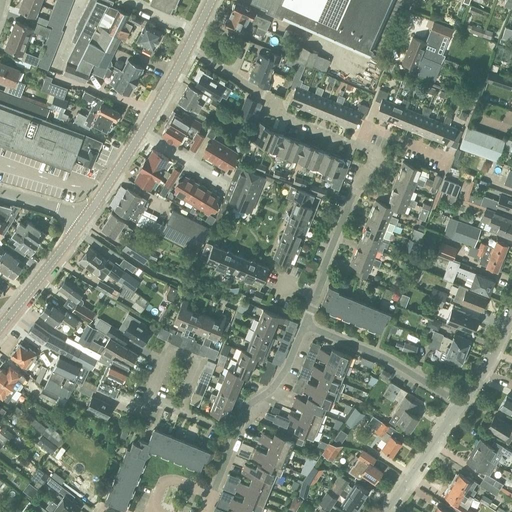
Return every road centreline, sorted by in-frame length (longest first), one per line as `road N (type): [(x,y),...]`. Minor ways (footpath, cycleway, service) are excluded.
road 1 (residential): [(460,406),(374,353),(305,327)]
road 2 (residential): [(315,300),(358,182),(375,158),(360,147)]
road 3 (residential): [(360,147),(279,116),(231,76)]
road 4 (residential): [(305,327),(284,375),(248,408),(236,437)]
road 5 (residential): [(0,329),(81,225)]
road 6 (residential): [(389,511),(460,406)]
